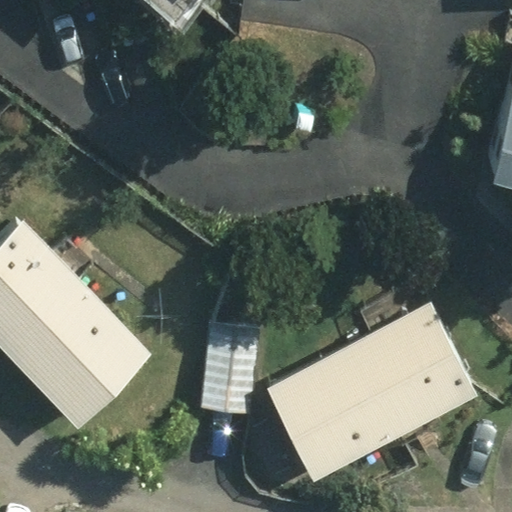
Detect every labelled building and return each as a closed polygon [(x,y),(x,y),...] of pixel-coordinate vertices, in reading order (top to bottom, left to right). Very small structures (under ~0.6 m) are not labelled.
[(174,0),(134,0),(156,20),(174,0)] [(511,32),(467,168),(511,182),(511,32)] [(143,353),(11,214),(0,224),(0,354),(67,425),(143,353)] [(465,379),(419,300),(255,393),(300,472),(465,379)] [(253,327),(202,322),(194,405),(245,410),(253,327)]
